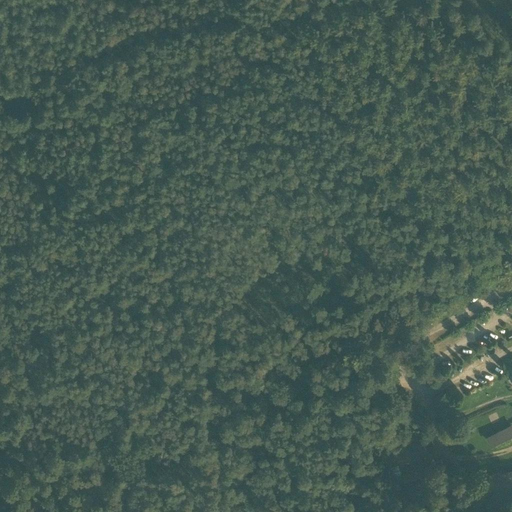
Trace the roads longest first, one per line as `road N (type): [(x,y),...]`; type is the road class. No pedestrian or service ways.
road 1 (unclassified): [(34,511),(294,364)]
road 2 (track): [(435,285),(376,0)]
road 3 (track): [(294,364),(511,243)]
